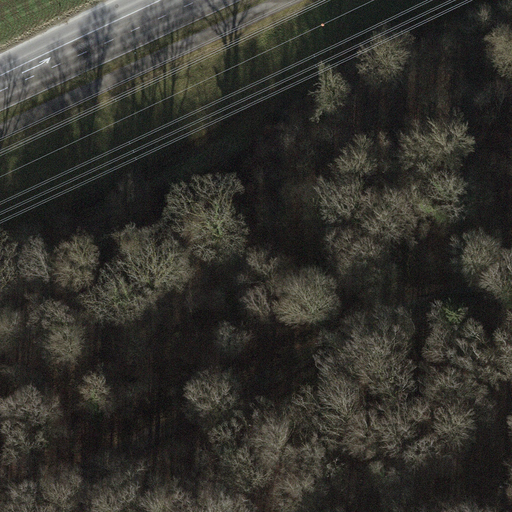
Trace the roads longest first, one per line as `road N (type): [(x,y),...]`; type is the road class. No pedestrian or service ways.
road 1 (track): [(511,294),(330,334),(0,507)]
road 2 (primary): [(0,88),(183,0)]
